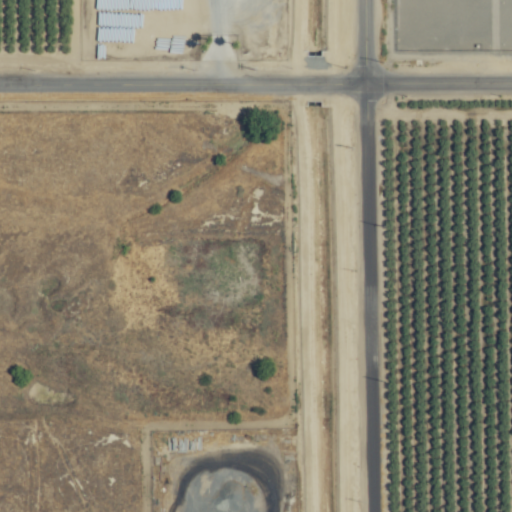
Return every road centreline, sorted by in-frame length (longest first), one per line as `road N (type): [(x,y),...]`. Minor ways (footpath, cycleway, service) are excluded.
road 1 (tertiary): [(372,511),(351,76)]
road 2 (tertiary): [(351,76),(0,77)]
road 3 (tertiary): [(511,75),(351,76)]
